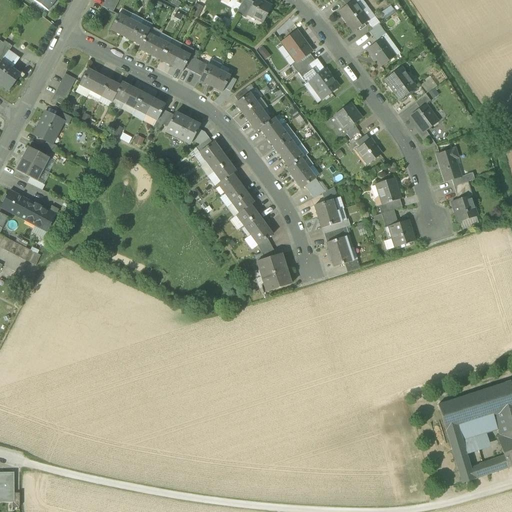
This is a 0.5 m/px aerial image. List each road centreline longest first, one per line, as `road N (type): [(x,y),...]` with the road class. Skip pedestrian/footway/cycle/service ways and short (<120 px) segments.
road 1 (residential): [(63,33),(211,111),(280,200),(307,264)]
road 2 (residential): [(296,0),(405,142),(432,223)]
